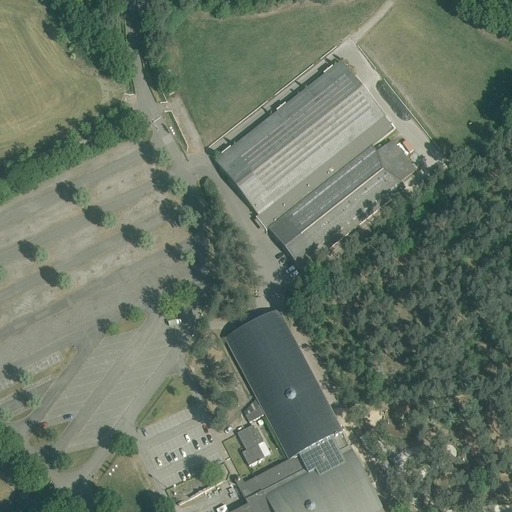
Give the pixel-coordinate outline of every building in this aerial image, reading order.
[(394,130),(341,63),(333,69),(333,67),(324,74),(324,76),(286,106),(285,105),(276,112),(277,113),(231,149),(230,148),(221,155),(222,156),(215,162),(258,217),(256,219),(266,232),(269,230),(302,271),(406,189),(400,183),(378,154),(373,148),(394,130)] [(125,78),(122,74),(120,76),(118,72),(116,74),(120,81),(125,78)] [(343,433),(283,319),(278,311),(225,339),(289,461),(249,482),(250,485),(245,487),(243,484),(238,487),(248,506),(235,511),(384,511),(350,447),(346,449),(339,435),(343,433)] [(246,417),(249,424),(264,416),(260,409),(246,417)] [(242,454),(249,467),(258,462),(259,464),(261,462),(260,461),(265,459),(258,446),(262,444),(253,426),(237,435),(246,452),(242,454)]
